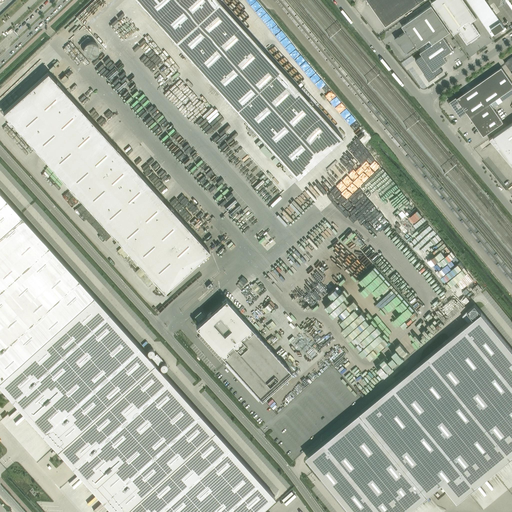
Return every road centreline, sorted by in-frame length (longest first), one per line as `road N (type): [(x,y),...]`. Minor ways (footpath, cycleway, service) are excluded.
road 1 (unclassified): [(318,511),(0,150)]
road 2 (unclassified): [(511,207),(425,102)]
road 3 (unclassified): [(425,102),(340,0)]
